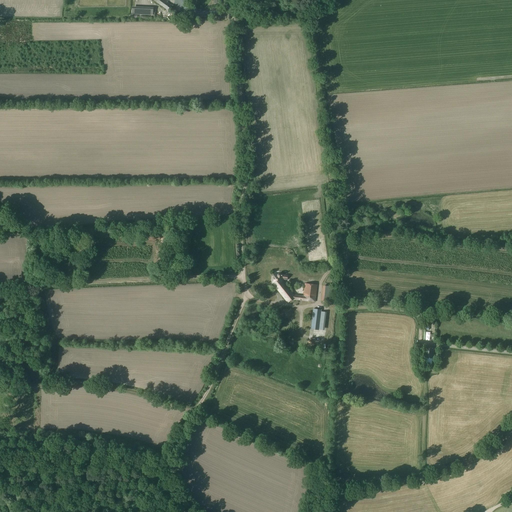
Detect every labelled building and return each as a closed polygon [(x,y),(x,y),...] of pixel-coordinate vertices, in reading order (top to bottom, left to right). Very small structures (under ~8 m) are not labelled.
[(152,0),(168,11),(172,5),(167,2),(168,0),(152,0)] [(153,15),(153,8),(132,7),(131,14),(153,15)] [(279,275),(277,274),(274,273),(272,284),(273,285),(288,303),(292,299),(315,302),(317,284),(305,283),(303,295),(293,294),(282,281),(282,279),(287,279),(287,275),(281,274),(279,275)] [(333,287),(325,286),(323,301),(332,302),(333,287)] [(325,311),(321,310),(321,309),(314,308),(312,328),(323,329),(325,311)] [(291,313),(288,309),(283,309),(280,314),(283,318),(288,318),(291,313)] [(424,327),(424,335),(425,335),(425,339),(430,339),(430,334),(433,334),(433,328),(424,327)] [(434,347),(424,347),(423,358),(433,358),(434,347)]
